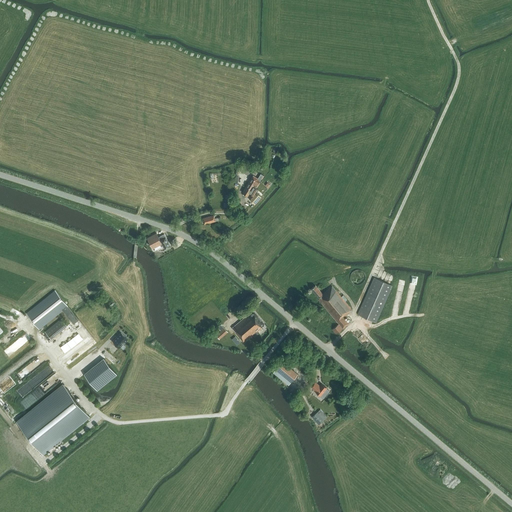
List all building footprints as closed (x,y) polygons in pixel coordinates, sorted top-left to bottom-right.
[(253,175),(246,187),(251,190),(253,187),(255,188),(256,187),(260,181),(258,179),(253,175)] [(243,193),(248,196),(250,193),(251,194),(255,188),(253,187),(251,190),(246,187),(243,193)] [(251,199),(255,204),(262,196),(257,192),(251,199)] [(203,218),(204,224),(218,221),(217,218),(215,219),(214,215),(203,218)] [(157,233),(147,238),(153,249),(160,245),(161,247),(163,246),(165,249),(171,246),(164,234),(159,237),(157,233)] [(359,270),(358,270),(357,270),(356,270),(355,270),(354,271),(353,271),(352,272),(352,273),(351,273),(351,274),(350,275),(350,276),(350,277),(350,278),(350,279),(351,280),(351,281),(352,282),(353,283),(354,284),(355,284),(356,285),(357,285),(358,285),(359,285),(360,284),(361,284),(362,283),(363,283),(363,282),(364,281),(365,280),(365,279),(365,278),(365,277),(365,276),(365,275),(365,274),(364,273),(364,272),(363,272),(362,271),(361,271),(360,270),(359,270)] [(374,278),(370,288),(358,314),(376,322),(393,286),(374,278)] [(332,286),(330,288),(323,294),(316,285),(311,289),(320,299),(319,300),(339,324),(333,329),(337,334),(350,323),(345,317),(349,313),(348,313),(352,309),(345,302),(347,300),(343,295),(341,297),(332,286)] [(63,311),(74,324),(78,320),(68,307),(55,290),(27,313),(39,329),(63,311)] [(236,332),(235,332),(244,343),(266,325),(253,310),(233,328),(236,332)] [(51,339),(67,326),(61,319),(45,331),(51,339)] [(217,335),(220,339),(228,332),(225,328),(217,335)] [(79,331),(61,345),(65,351),(83,337),(79,331)] [(128,339),(123,334),(115,343),(120,348),(128,339)] [(232,337),(237,343),(240,341),(236,334),(232,337)] [(97,382),(115,368),(104,353),(85,368),(97,382)] [(282,361),(276,369),(291,382),(298,374),(282,361)] [(18,389),(23,395),(41,381),(36,375),(18,389)] [(316,382),(312,388),(316,391),(321,395),(320,396),(323,399),(330,391),(327,389),(327,388),(322,384),(320,386),(316,382)] [(64,384),(19,420),(18,418),(16,419),(18,421),(17,422),(33,443),(32,444),(34,447),(36,446),(42,453),(43,453),(45,455),(46,454),(44,452),(88,415),(85,411),(87,410),(83,405),(81,406),(78,401),(81,399),(78,395),(75,397),(72,393),(74,392),(69,386),(67,388),(64,384)] [(321,410),(312,417),(319,425),(327,417),(321,410)]
